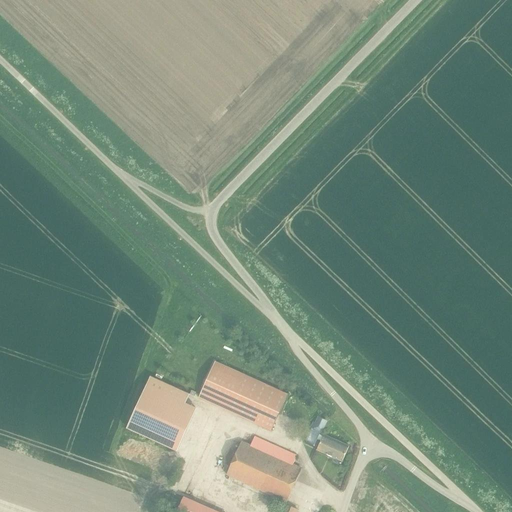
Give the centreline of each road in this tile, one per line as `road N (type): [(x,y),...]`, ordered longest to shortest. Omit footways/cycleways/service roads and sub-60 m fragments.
road 1 (unclassified): [(212,212),(418,0)]
road 2 (unclassified): [(477,511),(284,328)]
road 3 (unclassified): [(274,318),(116,171)]
road 4 (unclassified): [(0,60),(116,171)]
road 5 (unclassified): [(284,328),(370,444)]
road 6 (unclassified): [(274,318),(214,235),(212,212)]
road 7 (unclassified): [(370,444),(476,511)]
